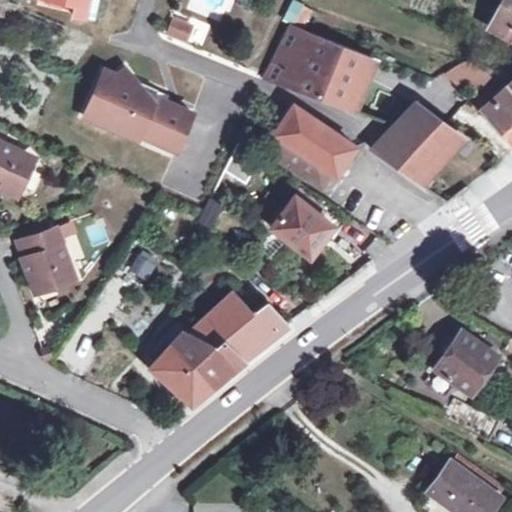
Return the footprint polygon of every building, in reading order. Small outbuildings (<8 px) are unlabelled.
[(94,0),(76,0),(76,5),(74,13),(91,16),(94,0)] [(511,0),(503,0),(501,4),(511,9),(511,0)] [(511,84),(508,88),(511,93),(511,9),(501,4),(490,27),(511,38),(511,84)] [(310,10),(300,6),(291,24),(303,28),(310,10)] [(192,25),(172,18),(167,33),(186,40),(192,25)] [(370,56),(303,28),(291,24),(287,22),(261,78),(264,80),(348,110),(370,56)] [(467,61),(447,72),(460,86),(471,78),(483,88),(494,79),(467,61)] [(139,134),(176,149),(191,113),(154,96),(153,99),(145,96),(124,68),(116,74),(95,90),(105,103),(96,122),(137,139),(139,134)] [(83,116),(96,122),(105,103),(95,90),(116,74),(103,69),(83,116)] [(483,111),(511,144),(511,93),(508,88),(483,111)] [(464,155),(477,142),(457,128),(455,131),(414,101),(372,148),(414,177),(446,142),(464,155)] [(327,127),(293,105),(274,133),(271,131),(259,150),(322,192),(334,174),(337,176),(355,147),(327,127)] [(32,157),(0,142),(0,186),(15,193),(32,157)] [(224,199),(248,149),(238,142),(212,193),(224,199)] [(323,207),(300,189),(271,226),(309,255),(332,225),(318,214),(323,207)] [(222,204),(210,197),(204,210),(198,221),(210,227),(214,220),(222,204)] [(54,228),(16,241),(35,290),(44,287),(61,281),(72,276),(54,228)] [(127,272),(145,283),(156,264),(138,254),(127,272)] [(56,292),(61,281),(44,287),(56,292)] [(157,362),(196,397),(242,360),(258,347),(286,325),(265,302),(252,313),(232,292),(189,332),(185,329),(157,362)] [(459,329),(433,367),(471,393),(497,357),(459,329)] [(48,346),(41,349),(46,361),(53,358),(48,346)] [(453,397),(442,418),(487,440),(497,419),(453,397)] [(457,454),(451,463),(498,496),(504,487),(457,454)] [(449,462),(427,491),(455,511),(486,511),(498,496),(451,463),(449,462)]
